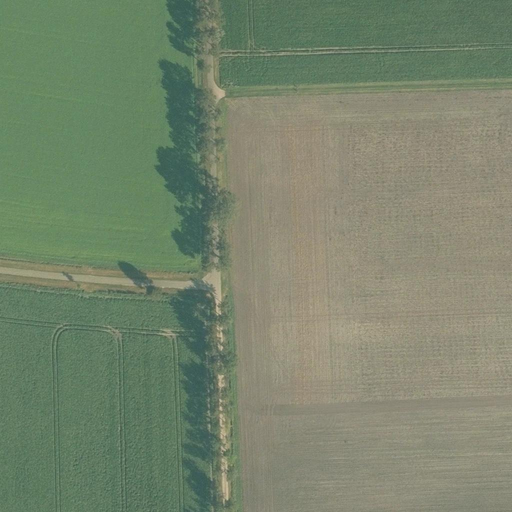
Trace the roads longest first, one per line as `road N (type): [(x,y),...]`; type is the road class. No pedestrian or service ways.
road 1 (unclassified): [(0,269),(216,288),(207,0)]
road 2 (track): [(511,83),(210,92)]
road 3 (track): [(226,511),(216,288)]
